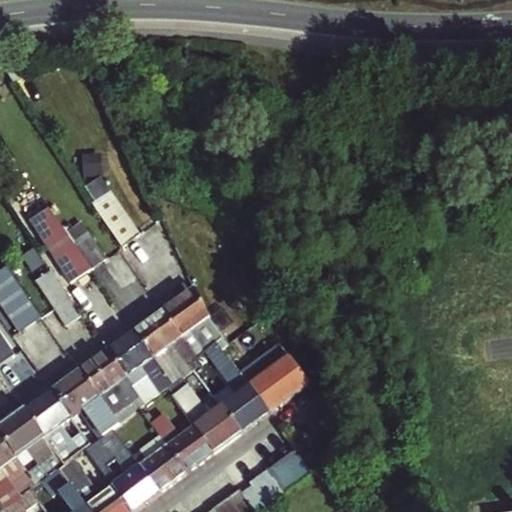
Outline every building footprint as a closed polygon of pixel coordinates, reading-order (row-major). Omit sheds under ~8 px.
[(92,206),(125,251),(144,237),(111,192),(92,206)] [(78,245),(95,268),(107,259),(90,237),(78,245)] [(78,281),(89,273),(72,250),(61,258),(78,281)] [(69,323),(80,315),(50,274),(39,282),(69,323)] [(212,318),(198,289),(165,313),(184,340),(201,327),(215,347),(223,342),(218,335),(222,332),(212,318)] [(36,321),(21,301),(8,311),(22,331),(36,321)] [(137,333),(156,359),(184,340),(165,313),(137,333)] [(128,380),(156,359),(137,333),(109,353),(128,380)] [(0,335),(0,361),(3,366),(15,357),(0,335)] [(243,435),(272,415),(235,363),(224,349),(214,357),(228,376),(225,377),(240,397),(224,409),(243,435)] [(128,380),(109,353),(80,373),(99,400),(128,380)] [(235,363),(272,415),(310,386),(292,359),(267,377),(260,368),(251,375),(240,359),(235,363)] [(161,366),(171,379),(176,375),(166,362),(161,366)] [(165,384),(171,379),(161,366),(155,369),(165,384)] [(53,393),(72,420),(82,413),(100,439),(101,440),(114,431),(118,427),(114,421),(104,407),(99,400),(80,373),(53,393)] [(27,411),(46,438),(50,443),(59,455),(60,458),(66,465),(67,464),(85,451),(91,447),(79,429),(65,439),(58,430),(72,420),(53,393),(27,411)] [(187,398),(180,403),(191,420),(198,414),(187,398)] [(104,407),(114,421),(121,416),(110,402),(104,407)] [(224,409),(197,428),(217,455),(243,435),(224,409)] [(0,430),(0,434),(18,459),(46,438),(27,411),(0,430)] [(150,419),(171,448),(190,475),(217,455),(197,428),(181,440),(160,412),(150,419)] [(0,511),(1,511),(5,510),(12,505),(0,488),(0,471),(18,459),(0,434),(0,511)] [(91,447),(85,451),(104,477),(120,465),(101,440),(91,447)] [(131,441),(125,446),(135,459),(141,455),(131,441)] [(118,451),(128,464),(135,459),(125,446),(118,451)] [(190,475),(171,448),(142,469),(161,496),(190,475)] [(299,451),(270,473),(288,497),(316,476),(299,451)] [(37,486),(48,478),(59,470),(66,465),(60,458),(59,455),(30,476),(37,486)] [(59,470),(81,500),(89,494),(67,464),(66,465),(59,470)] [(139,511),(161,496),(142,469),(114,490),(130,511),(139,511)] [(59,470),(48,478),(60,494),(65,490),(75,504),(81,500),(59,470)] [(255,490),(246,496),(257,511),(267,511),(288,497),(270,473),(252,486),(255,490)] [(89,511),(130,511),(114,490),(88,510),(89,511)] [(5,510),(7,511),(26,511),(39,503),(30,491),(12,505),(5,510)] [(243,492),(216,511),(257,511),(246,496),(243,492)]
